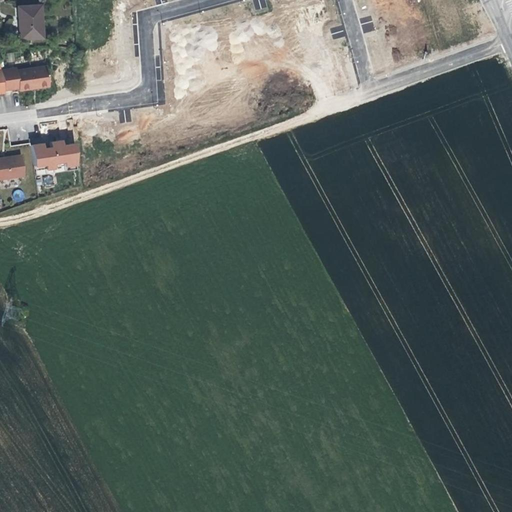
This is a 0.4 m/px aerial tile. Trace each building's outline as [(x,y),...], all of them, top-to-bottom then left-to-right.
[(40,6),(17,7),(18,20),(19,39),(42,38),(40,6)] [(16,82),(18,91),(31,90),(50,88),(45,66),(17,70),(19,81),(16,82)] [(0,69),(5,92),(18,91),(16,82),(19,81),(17,70),(17,67),(0,69)] [(43,143),(30,145),(33,169),(45,167),(46,173),(55,171),(54,166),(64,165),(65,168),(77,167),(74,145),(63,146),(62,141),(57,142),(49,143),(50,148),(44,149),(43,143)] [(0,181),(24,178),(20,155),(3,158),(0,158),(0,181)]
